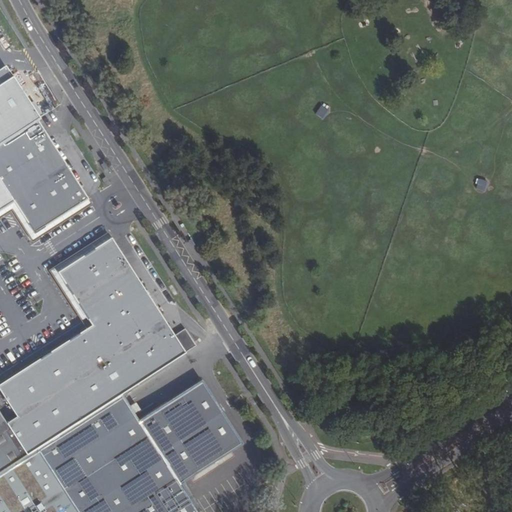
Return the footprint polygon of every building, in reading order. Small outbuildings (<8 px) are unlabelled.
[(0,142),(36,120),(37,119),(29,105),(0,123),(0,142)] [(321,105),(315,115),(323,119),(328,109),(321,105)] [(0,213),(15,204),(32,231),(40,233),(84,204),(86,197),(37,119),(0,142),(0,213)] [(110,184),(106,176),(102,179),(107,186),(110,184)] [(478,178),(475,187),(484,191),(488,182),(478,178)] [(0,471),(120,395),(196,346),(185,330),(174,337),(112,240),(59,275),(93,327),(0,387),(0,391),(17,419),(7,426),(0,415),(0,471)] [(0,511),(195,511),(178,484),(242,444),(201,380),(137,421),(120,395),(0,471),(0,511)]
